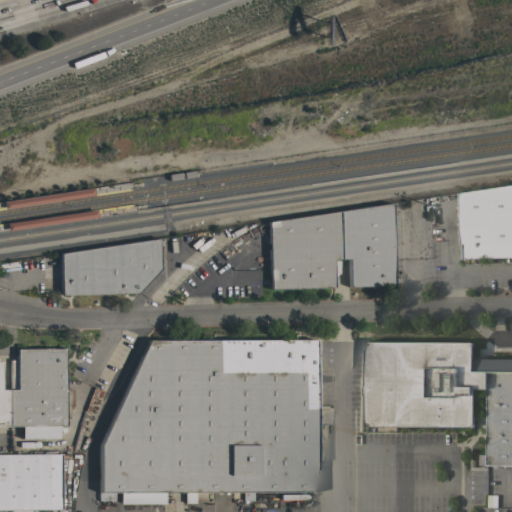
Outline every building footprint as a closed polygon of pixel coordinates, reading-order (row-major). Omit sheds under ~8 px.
[(511,257),(462,258),(462,244),(459,244),(458,193),(511,184),(511,257)] [(390,203),(392,286),(348,287),(347,258),(339,259),(337,211),(390,203)] [(339,259),(332,259),(332,288),(267,289),(266,222),(337,211),(339,259)] [(60,296),(58,253),(158,238),(158,268),(135,293),(60,296)] [(314,340),(314,491),(204,491),(204,501),(193,501),(193,503),(183,503),(183,492),(162,492),(162,503),(98,503),(98,445),(146,340),(314,340)] [(511,464),(479,464),(479,454),(486,454),(486,389),(473,389),(473,427),(364,426),(365,341),(472,342),(472,358),(511,358),(511,464)] [(16,389),(15,349),(63,348),(64,389),(71,389),(72,405),(64,416),(64,426),(66,426),(66,449),(20,450),(20,426),(5,426),(5,389),(16,389)] [(0,454),(60,454),(60,509),(0,509),(0,454)]
